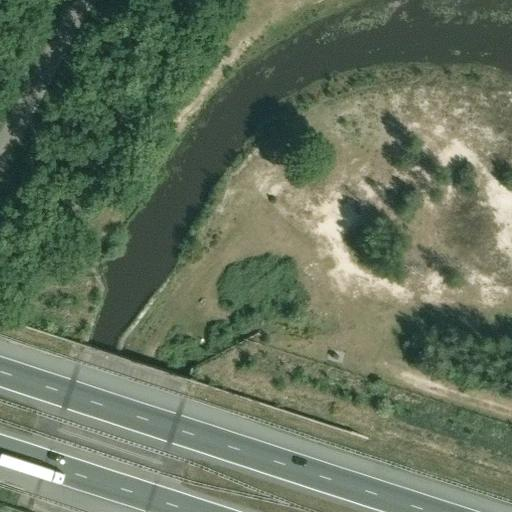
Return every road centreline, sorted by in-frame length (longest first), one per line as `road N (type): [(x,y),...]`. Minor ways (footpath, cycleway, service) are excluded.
road 1 (motorway): [(431,511),(0,371)]
road 2 (motorway): [(0,449),(191,511)]
road 3 (unclassified): [(0,151),(83,0)]
road 4 (track): [(388,372),(511,411)]
